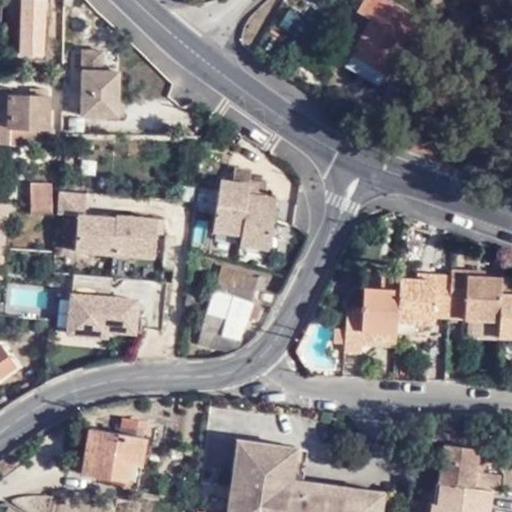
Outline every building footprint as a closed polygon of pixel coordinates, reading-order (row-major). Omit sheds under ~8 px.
[(385,85),(421,16),(395,0),(367,0),(361,10),(376,20),(350,63),(385,85)] [(319,49),(295,38),(289,51),(312,63),(319,49)] [(117,117),(117,98),(116,70),(100,71),(100,51),(80,51),(81,116),(117,117)] [(0,145),(3,145),(7,145),(7,130),(26,130),(45,130),(46,99),(26,98),(7,98),(6,115),(0,114),(0,145)] [(44,147),(45,130),(26,130),(7,130),(7,145),(44,147)] [(233,181),(221,179),(211,234),(241,236),(239,248),(267,251),(275,198),(263,195),(266,183),(250,182),(250,169),(235,168),(233,181)] [(0,185),(8,185),(8,170),(0,169),(0,185)] [(30,183),(31,214),(52,214),(52,183),(30,183)] [(86,193),(60,189),(57,215),(64,215),(65,211),(83,212),(86,193)] [(154,219),(76,214),(75,254),(153,258),(154,219)] [(450,267),(449,272),(447,313),(446,317),(461,318),(497,320),(498,292),(499,282),(499,276),(484,275),(467,275),(467,269),(450,267)] [(214,293),(234,299),(251,304),(259,280),(221,269),(214,293)] [(395,319),(410,320),(430,320),(431,313),(447,313),(449,272),(431,271),(431,279),(397,278),(396,291),(395,319)] [(396,291),(397,278),(380,277),(380,290),(396,291)] [(511,283),(499,282),(498,292),(511,292),(511,283)] [(341,326),(340,343),(340,349),(359,350),(360,337),(360,327),(361,327),(394,329),(395,319),(396,291),(380,290),(360,290),(359,308),(343,308),(341,326)] [(136,299),(68,292),(66,336),(107,338),(108,335),(136,334),(139,306),(136,306),(136,299)] [(511,292),(498,292),(497,320),(496,330),(496,336),(511,337),(511,292)] [(214,293),(204,326),(224,332),(224,335),(231,337),(240,340),(244,328),(227,323),(234,299),(214,293)] [(251,304),(234,299),(227,323),(244,328),(251,304)] [(496,330),(497,320),(461,318),(461,327),(496,330)] [(410,320),(395,319),(394,329),(410,329),(410,320)] [(227,351),(231,337),(224,335),(224,332),(204,326),(199,343),(227,351)] [(329,342),(340,343),(341,326),(330,326),(329,342)] [(393,339),(394,329),(361,327),(360,327),(360,337),(361,337),(393,339)] [(1,345),(0,345),(0,379),(18,367),(1,345)] [(0,399),(0,411),(11,404),(6,396),(0,399)] [(130,437),(144,439),(147,424),(129,421),(126,436),(90,430),(83,474),(121,481),(125,463),(125,461),(130,437)] [(125,463),(140,466),(144,439),(130,437),(125,461),(125,463)] [(378,511),(381,492),(299,480),(289,479),(294,447),(235,438),(224,511),(378,511)] [(303,449),(294,447),(289,479),(299,480),(303,449)] [(472,475),(474,452),(439,447),(433,485),(435,485),(487,493),(494,494),(496,478),(478,476),(472,475)] [(480,453),(474,452),(472,475),(478,476),(480,453)] [(484,511),(487,493),(435,485),(432,507),(428,506),(426,511),(484,511)]
